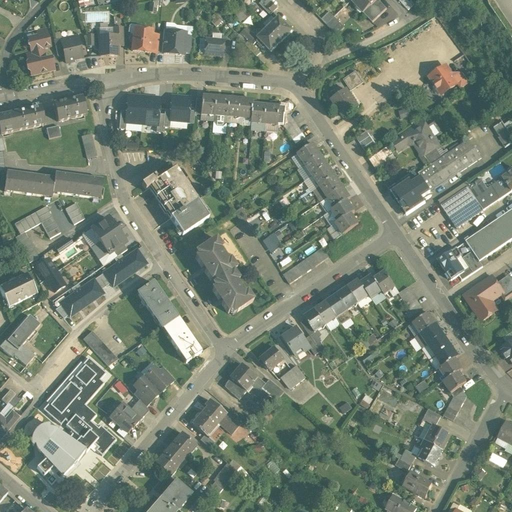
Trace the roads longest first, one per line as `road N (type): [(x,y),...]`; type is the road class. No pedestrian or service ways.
road 1 (residential): [(95,81),(123,198),(226,346)]
road 2 (residential): [(226,346),(90,511)]
road 3 (residential): [(394,233),(226,346)]
road 4 (residential): [(95,81),(174,75),(290,84)]
road 5 (unclassified): [(394,233),(504,390)]
road 6 (unclassified): [(290,84),(394,233)]
road 7 (residential): [(504,390),(437,511)]
